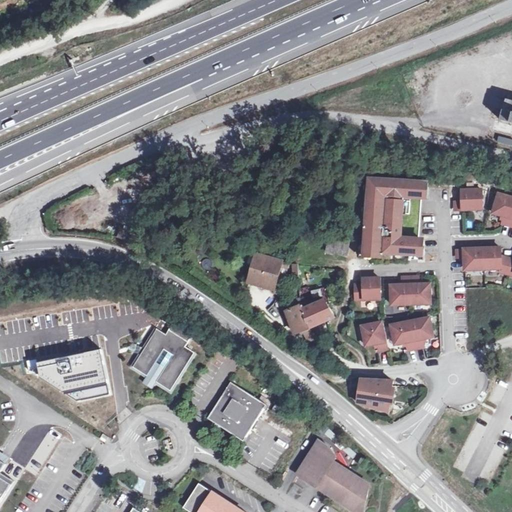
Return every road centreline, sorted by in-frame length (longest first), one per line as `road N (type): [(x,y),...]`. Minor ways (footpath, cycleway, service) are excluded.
road 1 (unclassified): [(511,7),(94,165),(21,214),(21,250)]
road 2 (secondary): [(21,250),(96,251),(180,289),(389,454)]
road 3 (motorway): [(0,179),(257,46)]
road 4 (motorway): [(0,161),(257,46)]
road 5 (motorway): [(275,0),(94,77)]
road 6 (track): [(0,62),(170,0)]
road 7 (residential): [(184,448),(217,458),(301,511)]
